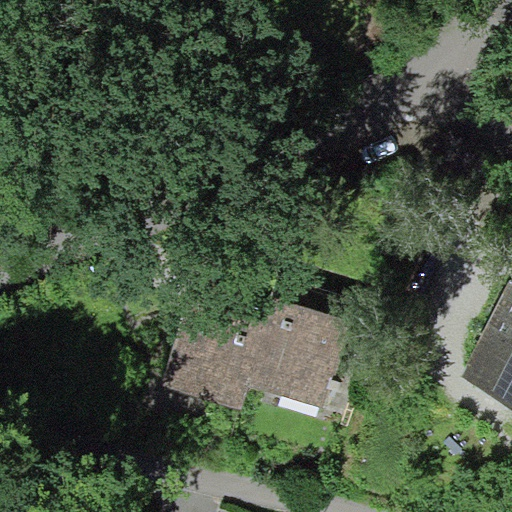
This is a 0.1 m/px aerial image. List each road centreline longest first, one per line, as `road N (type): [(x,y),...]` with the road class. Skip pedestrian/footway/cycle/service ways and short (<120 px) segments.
road 1 (residential): [(0,272),(282,140),(400,75),(491,0)]
road 2 (residential): [(346,511),(64,433),(0,406)]
